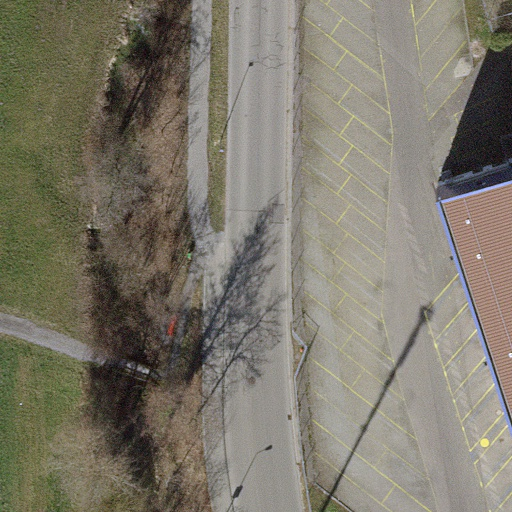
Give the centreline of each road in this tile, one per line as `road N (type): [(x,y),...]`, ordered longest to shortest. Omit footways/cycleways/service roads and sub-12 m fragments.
road 1 (tertiary): [(266,0),(260,251),(275,511)]
road 2 (track): [(124,366),(0,318)]
